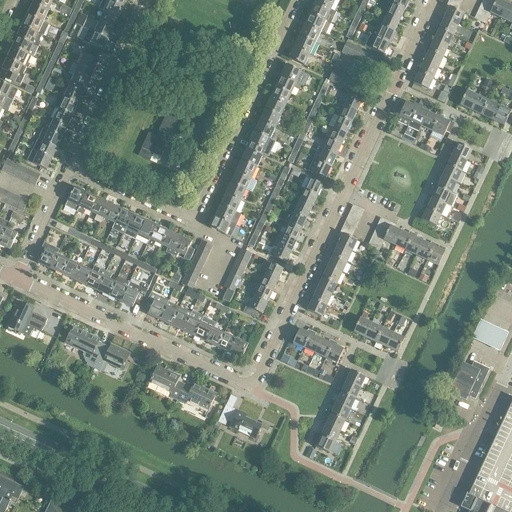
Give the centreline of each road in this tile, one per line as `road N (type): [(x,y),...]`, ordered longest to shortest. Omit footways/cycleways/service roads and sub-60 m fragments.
road 1 (residential): [(236,377),(259,371),(435,0)]
road 2 (residential): [(70,165),(192,223),(298,0)]
road 3 (residential): [(236,377),(16,278)]
road 4 (tertiary): [(179,511),(0,427)]
road 5 (residential): [(146,0),(70,165)]
road 6 (residential): [(440,511),(511,364)]
road 7 (residential): [(16,278),(70,165)]
